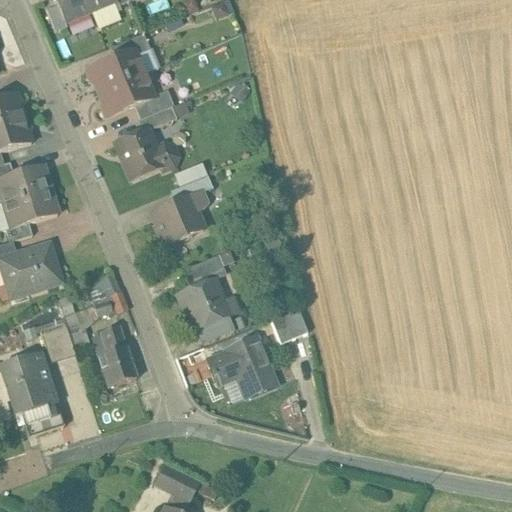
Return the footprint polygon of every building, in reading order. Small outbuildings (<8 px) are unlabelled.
[(83,0),(52,0),(56,8),(64,26),(90,15),(83,0)] [(83,0),(90,15),(116,5),(113,0),(83,0)] [(128,4),(126,0),(113,0),(116,5),(117,8),(128,4)] [(56,8),(45,12),(54,34),(66,30),(64,26),(56,8)] [(143,37),(109,51),(114,62),(132,54),(135,59),(150,53),(143,37)] [(114,62),(88,72),(85,75),(89,84),(93,85),(98,96),(143,78),(135,59),(132,54),(114,62)] [(143,78),(98,96),(103,108),(100,111),(104,120),(108,120),(134,110),(152,102),(151,100),(143,78)] [(166,93),(151,100),(152,102),(134,110),(139,123),(158,115),(170,110),(173,109),(166,93)] [(0,101),(0,128),(27,120),(25,115),(19,110),(15,97),(0,101)] [(170,110),(158,115),(139,123),(138,123),(142,134),(146,133),(147,134),(175,122),(170,110)] [(27,120),(0,128),(0,156),(30,146),(26,134),(28,126),(27,120)] [(162,174),(167,172),(173,170),(177,160),(173,150),(163,147),(153,151),(146,133),(115,146),(130,183),(160,171),(162,174)] [(201,165),(174,175),(179,188),(206,178),(201,165)] [(3,168),(0,168),(0,181),(13,177),(9,166),(3,168)] [(13,177),(0,181),(0,196),(3,207),(45,194),(42,184),(46,183),(41,168),(13,177)] [(207,179),(173,193),(178,204),(202,194),(203,195),(212,191),(207,179)] [(45,194),(3,207),(10,231),(11,232),(28,227),(57,218),(52,204),(48,205),(45,195),(45,194)] [(178,204),(151,215),(165,249),(202,233),(196,216),(202,213),(208,207),(203,195),(202,194),(178,204)] [(28,227),(11,232),(10,231),(5,233),(9,245),(12,244),(32,238),(28,227)] [(9,245),(0,247),(0,262),(16,258),(12,244),(9,245)] [(16,258),(0,262),(0,266),(10,301),(60,286),(48,248),(16,258)] [(227,255),(216,260),(220,271),(232,266),(227,255)] [(216,260),(205,264),(209,275),(220,271),(216,260)] [(212,283),(179,296),(195,334),(202,331),(228,320),(212,283)] [(108,305),(94,309),(97,319),(111,315),(108,305)] [(296,311),(270,322),(280,347),(307,336),(296,311)] [(65,327),(40,334),(49,363),(74,355),(65,327)] [(118,329),(100,334),(106,357),(97,360),(106,390),(135,382),(126,351),(125,352),(118,329)] [(195,334),(181,340),(186,352),(207,343),(202,331),(195,334)] [(256,341),(225,354),(226,356),(207,363),(213,377),(211,378),(212,380),(214,379),(217,386),(235,379),(244,401),(275,389),(256,341)] [(39,357),(0,369),(0,373),(18,428),(23,426),(58,415),(39,357)] [(58,415),(23,426),(28,441),(63,429),(58,415)] [(199,484),(163,465),(152,486),(188,505),(199,484)]
